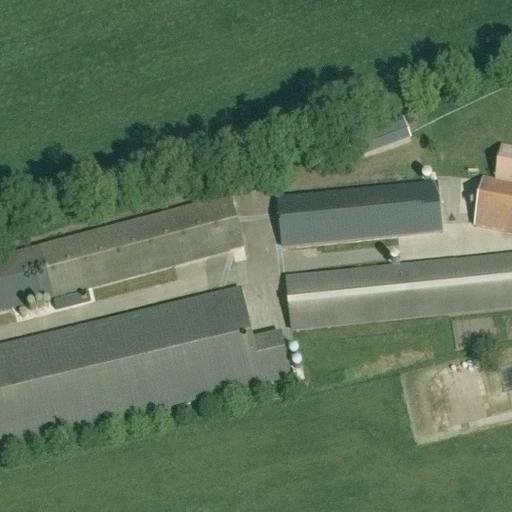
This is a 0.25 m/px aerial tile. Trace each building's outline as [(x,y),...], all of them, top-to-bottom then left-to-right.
[(511,148),(501,146),(495,182),(483,180),(474,228),(511,234),(511,148)] [(283,249),(441,233),(436,185),(278,202),(283,249)] [(0,260),(0,312),(49,300),(242,248),(230,200),(0,260)] [(511,258),(285,282),(290,332),(511,308),(511,258)] [(251,343),(239,293),(0,349),(0,448),(289,379),(279,337),(251,343)]
